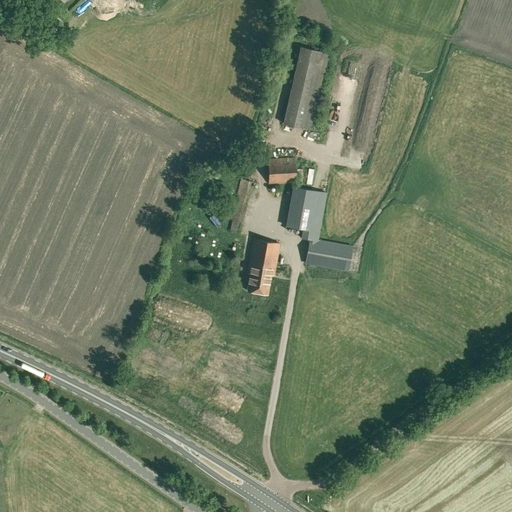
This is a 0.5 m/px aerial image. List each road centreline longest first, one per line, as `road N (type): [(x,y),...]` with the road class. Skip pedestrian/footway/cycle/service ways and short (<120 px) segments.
road 1 (primary): [(271,504),(128,413),(0,350)]
road 2 (unclassified): [(271,504),(283,490),(329,480),(511,348)]
road 3 (unclassified): [(200,511),(0,377)]
